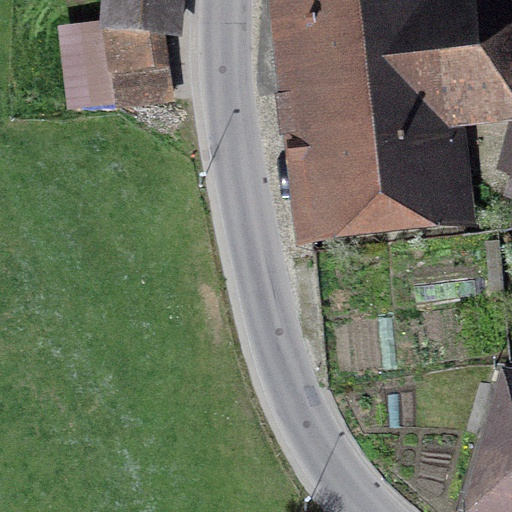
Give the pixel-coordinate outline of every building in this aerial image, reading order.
[(179,29),(181,0),(107,0),(106,25),(159,28),(179,29)] [(358,0),(291,8),(279,10),(309,259),(472,240),(459,138),(511,131),(511,20),(448,29),(444,0),(358,0)] [(290,0),(291,8),(358,0),(290,0)] [(511,15),(493,0),(444,0),(448,29),(511,20),(511,15)] [(159,28),(106,25),(61,30),(71,107),(167,96),(159,28)] [(511,511),(511,379),(508,378),(464,511),(511,511)]
